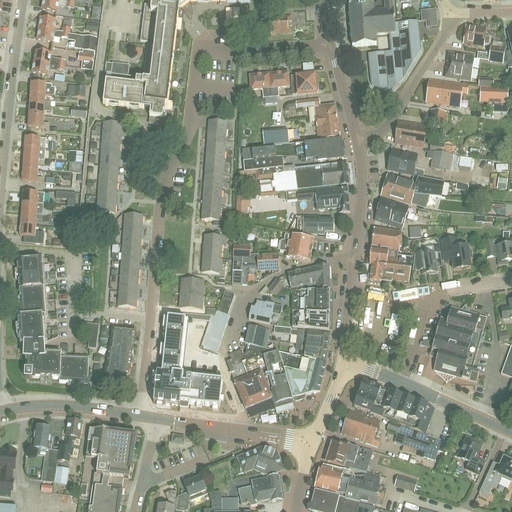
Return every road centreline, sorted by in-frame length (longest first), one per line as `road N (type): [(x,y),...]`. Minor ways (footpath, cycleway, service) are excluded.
road 1 (residential): [(150,322),(160,205),(190,125),(199,51),(330,45)]
road 2 (residential): [(240,432),(240,406),(222,361),(247,297),(297,268),(355,259)]
road 3 (residential): [(0,222),(25,0)]
road 4 (residential): [(150,322),(80,314),(70,259),(0,250)]
road 5 (residential): [(356,138),(387,126),(453,11)]
road 6 (secondary): [(0,411),(53,406),(139,416)]
road 7 (residential): [(477,419),(495,369),(488,283)]
road 8 (secondary): [(355,259),(356,138)]
